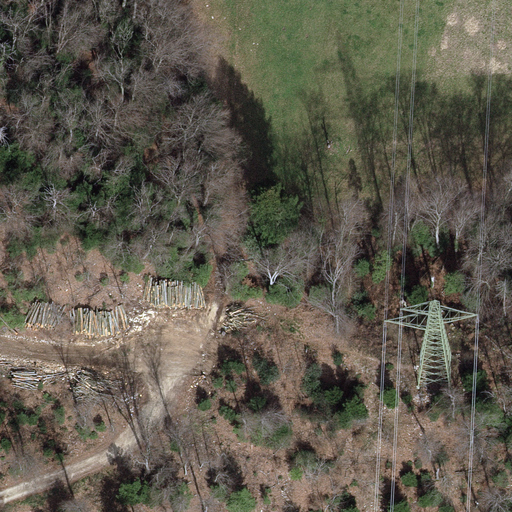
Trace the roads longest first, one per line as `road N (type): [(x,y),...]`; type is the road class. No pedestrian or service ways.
road 1 (track): [(0,496),(88,466),(148,421),(178,359),(211,320),(223,285)]
road 2 (track): [(0,340),(178,359)]
